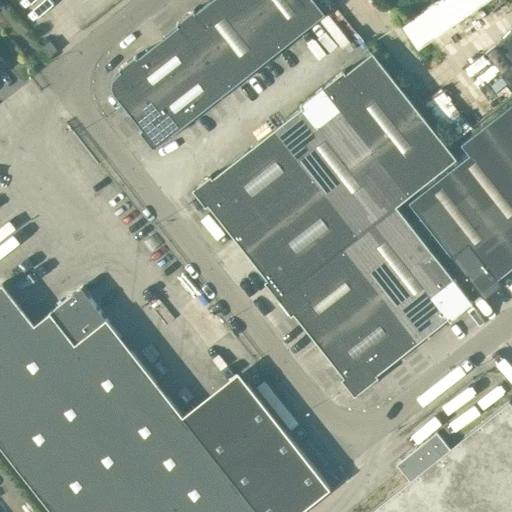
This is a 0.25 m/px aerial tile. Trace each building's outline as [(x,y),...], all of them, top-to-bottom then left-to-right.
[(229,89),(286,44),(251,0),(209,0),(196,11),(194,9),(177,22),(179,25),(204,57),(229,89)] [(251,0),(286,44),(326,13),(316,0),(251,0)] [(436,0),(401,22),(416,46),(456,20),(443,0),(436,0)] [(131,114),(204,57),(179,25),(138,57),(136,54),(119,68),(121,70),(117,73),(113,79),(112,86),(115,93),(131,114)] [(511,31),(486,52),(511,85),(511,31)] [(50,56),(58,50),(50,40),(42,46),(50,56)] [(408,196),(448,165),(457,157),(373,50),(346,71),(344,69),(322,86),(408,196)] [(229,89),(204,57),(131,114),(142,128),(140,130),(153,147),(172,136),(171,135),(229,89)] [(406,197),(408,196),(322,86),(300,103),(302,106),(275,127),(315,179),(359,235),(397,205),(406,197)] [(511,96),(482,120),(511,159),(511,96)] [(511,159),(482,120),(458,139),(470,154),(451,169),(511,246),(511,159)] [(208,204),(238,241),(315,179),(275,127),(213,176),(211,174),(193,188),(206,205),(208,204)] [(485,297),(503,283),(496,275),(511,263),(511,246),(451,169),(409,201),(485,297)] [(315,179),(238,241),(267,278),(265,280),(279,298),(339,251),(359,235),(315,179)] [(397,205),(359,235),(339,251),(378,300),(413,345),(449,317),(450,319),(473,301),(397,205)] [(378,300),(339,251),(279,298),(292,314),(294,312),(320,346),(378,300)] [(249,383),(193,426),(82,286),(35,323),(3,282),(0,284),(0,441),(55,511),(297,511),(330,486),(249,383)] [(378,300),(320,346),(344,375),(341,377),(355,394),(379,375),(377,373),(413,345),(378,300)] [(511,511),(511,404),(510,401),(451,448),(438,431),(397,463),(411,480),(370,511),(511,511)]
